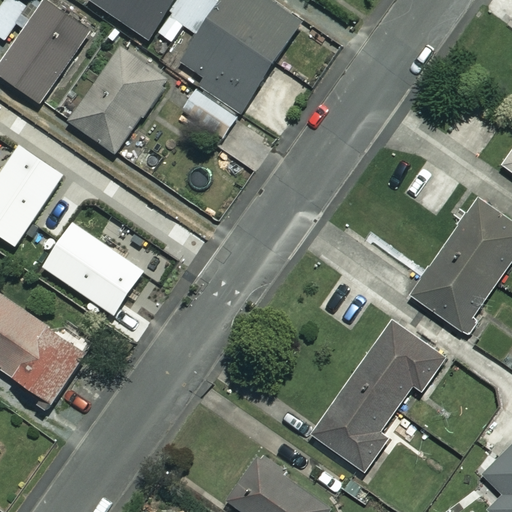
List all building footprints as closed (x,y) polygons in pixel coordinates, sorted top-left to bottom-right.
[(31,5),(23,0),(9,0),(0,14),(0,35),(7,41),(31,5)] [(201,36),(225,0),(91,0),(152,42),(161,29),(177,41),(187,26),(201,36)] [(280,58),(294,67),(311,42),(298,32),(306,20),(277,0),(225,0),(201,36),(183,62),(206,78),(201,85),(242,113),(280,58)] [(92,32),(51,2),(0,73),(41,102),(92,32)] [(170,80),(125,48),(72,122),(118,154),(170,80)] [(240,119),(200,90),(186,110),(226,139),(240,119)] [(98,182),(55,154),(5,229),(48,258),(98,182)] [(511,219),(482,199),(414,296),(466,332),(500,283),(511,291),(511,219)] [(0,373),(3,369),(55,403),(88,352),(0,294),(0,373)] [(446,358),(395,322),(316,435),(368,472),(391,439),(382,433),(414,388),(421,393),(446,358)] [(467,436),(439,418),(429,433),(457,451),(467,436)] [(511,511),(511,449),(486,476),(505,495),(489,511),(511,511)] [(331,511),(337,504),(263,451),(228,500),(245,511),(331,511)]
